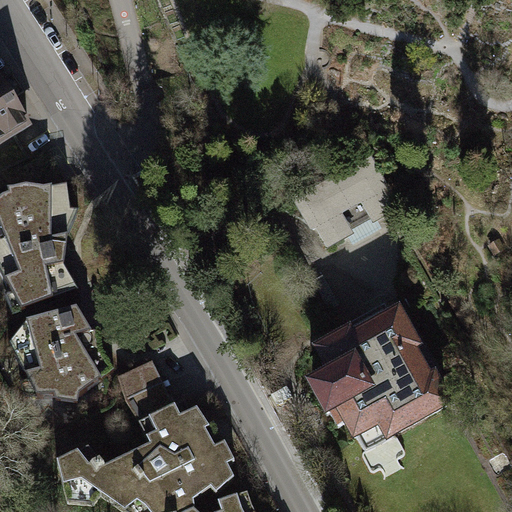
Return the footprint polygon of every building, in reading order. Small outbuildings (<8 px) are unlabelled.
[(0,78),(0,140),(10,135),(28,123),(0,78)] [(28,123),(10,135),(25,160),(51,148),(33,120),(28,123)] [(398,208),(370,159),(300,199),(327,246),(350,233),(340,215),(362,203),(373,222),(398,208)] [(0,203),(0,275),(9,292),(3,295),(12,317),(78,291),(64,268),(67,237),(78,212),(70,212),(67,187),(44,192),(25,189),(0,203)] [(8,346),(27,381),(19,383),(26,399),(78,398),(113,372),(101,352),(100,331),(90,333),(76,310),(25,324),(8,346)] [(348,424),(365,453),(449,406),(435,381),(429,384),(411,351),(417,348),(398,315),(379,326),(371,312),(337,331),(341,339),(318,352),(333,378),(315,388),(339,430),(348,424)] [(151,362),(119,378),(126,401),(163,383),(151,362)] [(126,401),(137,422),(174,407),(163,383),(126,401)] [(195,511),(194,502),(209,489),(216,495),(234,479),(227,467),(235,462),(223,442),(214,424),(207,428),(196,410),(189,413),(184,402),(174,407),(137,422),(150,447),(104,468),(89,448),(56,463),(67,505),(93,507),(101,497),(122,511),(195,511)] [(254,511),(247,494),(218,503),(220,511),(254,511)]
